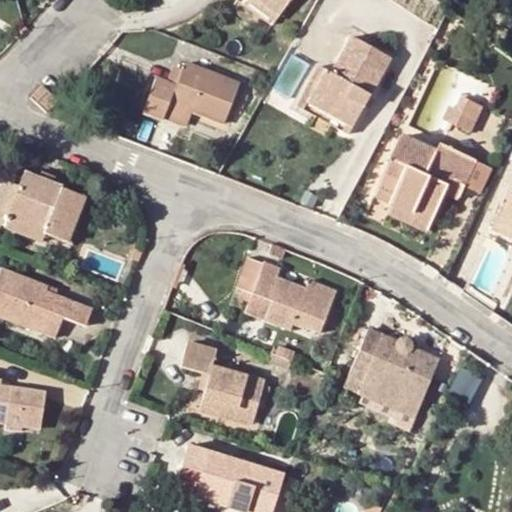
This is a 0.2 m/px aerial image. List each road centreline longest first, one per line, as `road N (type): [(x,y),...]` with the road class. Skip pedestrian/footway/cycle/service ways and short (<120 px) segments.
road 1 (residential): [(181,189),(367,254),(511,354)]
road 2 (residential): [(181,189),(90,434),(132,498)]
road 3 (residential): [(0,117),(181,189)]
road 4 (residential): [(0,97),(94,2)]
